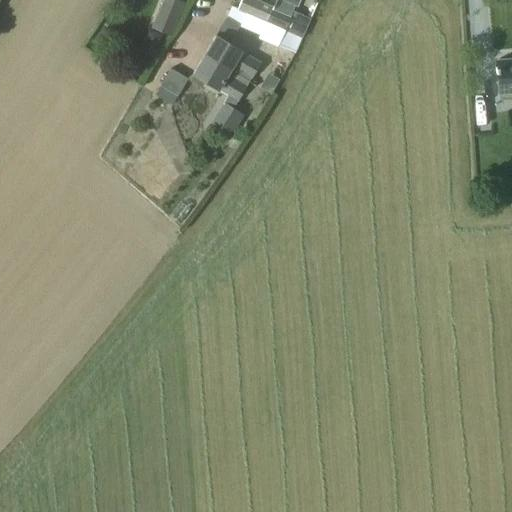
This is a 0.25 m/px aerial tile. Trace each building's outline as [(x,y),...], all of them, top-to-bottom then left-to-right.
[(184,2),(178,0),(161,0),(151,28),(171,35),(184,2)] [(267,22),(276,0),(241,0),(238,9),(267,22)] [(293,12),(297,0),(276,0),(267,22),(285,29),(293,12)] [(225,19),(240,26),(259,34),(257,38),(259,39),(277,47),(285,29),(267,22),(238,9),(232,6),(225,19)] [(293,12),(285,29),(302,37),(310,19),(293,12)] [(225,19),(218,31),(232,39),(240,26),(225,19)] [(285,29),(277,47),(289,53),(297,35),(285,29)] [(215,37),(204,55),(250,81),(261,63),(241,52),(215,37)] [(193,74),(219,90),(227,95),(207,127),(227,141),(243,115),(234,109),(250,81),(204,55),(193,74)] [(511,59),(496,61),(499,93),(501,102),(511,100),(511,59)] [(178,96),(188,78),(170,68),(160,86),(178,96)]
